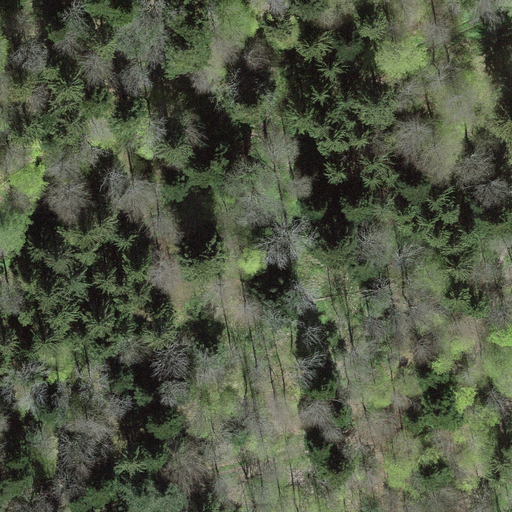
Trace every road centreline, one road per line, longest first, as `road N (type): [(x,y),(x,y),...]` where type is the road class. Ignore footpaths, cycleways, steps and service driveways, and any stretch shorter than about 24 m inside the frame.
road 1 (track): [(511,10),(422,49),(298,68),(150,235),(0,249)]
road 2 (track): [(511,240),(448,359),(386,418),(105,511)]
road 3 (track): [(511,395),(461,511)]
